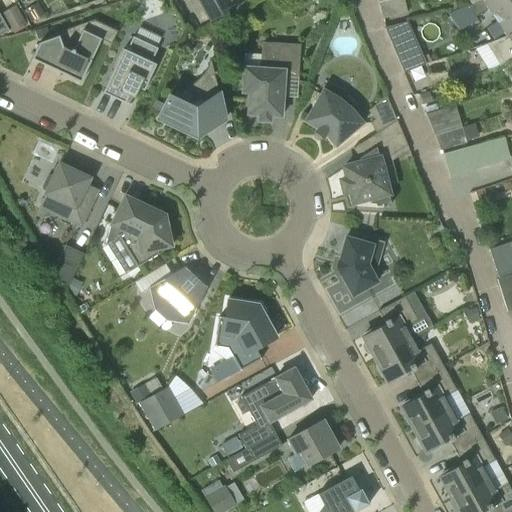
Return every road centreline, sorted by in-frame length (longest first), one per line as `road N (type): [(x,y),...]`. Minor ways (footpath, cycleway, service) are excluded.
road 1 (residential): [(424,511),(281,249)]
road 2 (residential): [(215,188),(0,87)]
road 3 (residential): [(281,249),(303,210),(288,175),(245,164),(215,188)]
road 4 (residential): [(215,188),(210,217),(224,243),(252,256),(281,249)]
